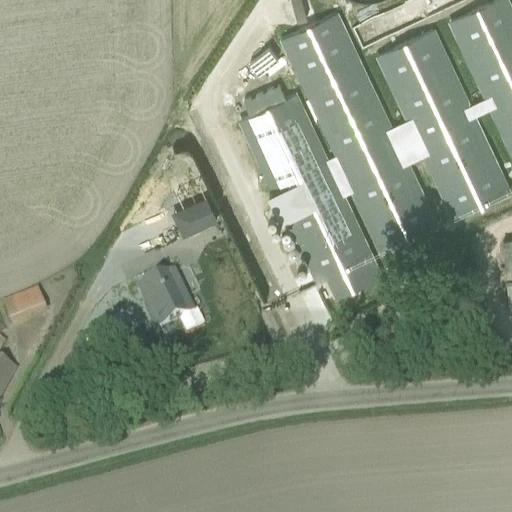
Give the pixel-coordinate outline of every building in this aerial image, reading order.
[(511,12),(506,0),(495,0),(448,22),(484,99),(489,110),(511,158),(511,12)] [(422,154),(406,121),(392,128),(337,12),(282,38),(339,158),(353,188),(384,254),(438,228),(407,161),(422,154)] [(489,110),(484,99),(468,106),(431,30),(375,56),(406,121),(422,154),(453,220),(508,194),(473,117),(489,110)] [(353,188),(339,158),(328,163),(296,93),(283,100),(276,86),(243,101),(249,115),(240,120),(274,192),(268,195),(280,221),(286,218),(304,256),(314,282),(315,284),(326,278),(335,298),(381,275),(372,256),(343,193),(353,188)] [(191,192),(157,208),(172,238),(205,223),(191,192)] [(511,241),(502,242),(506,292),(508,312),(511,311),(511,241)] [(147,315),(155,330),(191,313),(183,298),(179,300),(167,276),(138,289),(150,314),(147,315)] [(0,293),(0,320),(32,307),(23,284),(0,293)] [(0,401),(16,370),(0,362),(0,401)] [(86,404),(77,385),(64,391),(72,410),(86,404)]
